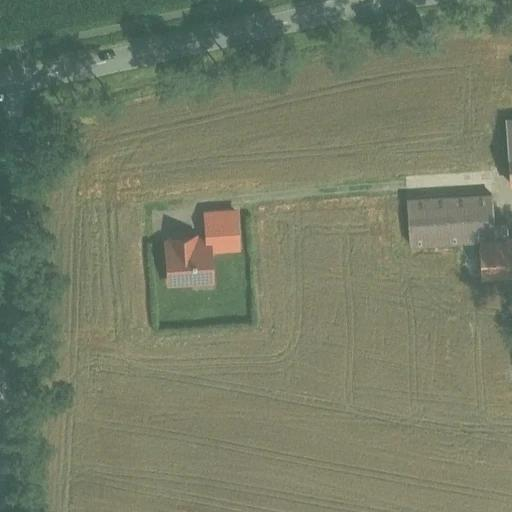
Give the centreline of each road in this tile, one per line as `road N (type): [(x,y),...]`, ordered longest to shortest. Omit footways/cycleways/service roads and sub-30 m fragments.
road 1 (unclassified): [(3,511),(15,82)]
road 2 (secondary): [(381,0),(15,82)]
